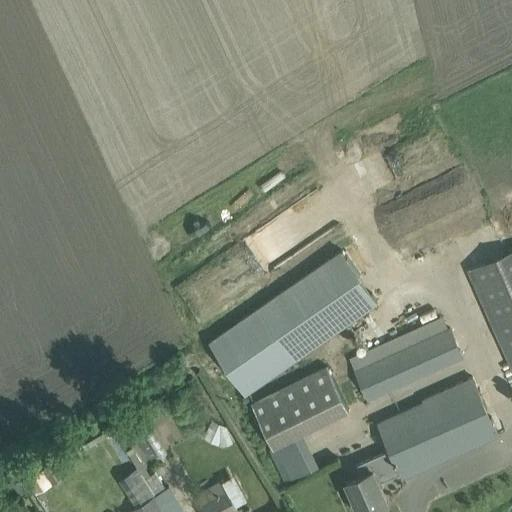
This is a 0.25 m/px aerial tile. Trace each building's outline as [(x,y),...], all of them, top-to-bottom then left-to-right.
[(210,339),(246,392),(378,300),(341,247),(210,339)] [(511,249),(469,269),(511,363),(511,249)] [(448,327),(355,371),(369,401),(463,358),(448,327)] [(311,373),(333,418),(350,410),(328,365),(311,373)] [(346,480),(360,511),(364,511),(388,501),(381,485),(384,483),(383,479),(401,471),(404,475),(499,432),(473,374),(423,397),(424,398),(376,420),(389,449),(357,463),(362,473),(346,480)] [(26,476),(35,492),(64,475),(55,459),(26,476)] [(138,467),(119,479),(137,505),(155,494),(145,478),(138,467)] [(155,471),(145,478),(155,494),(166,487),(155,471)] [(200,505),(203,511),(234,511),(243,508),(240,503),(236,505),(228,491),(218,496),(212,485),(196,494),(202,504),(200,505)] [(132,511),(166,511),(155,494),(137,505),(131,509),(132,511)]
